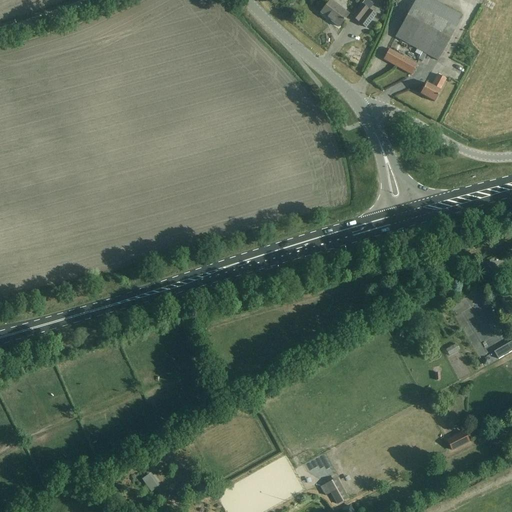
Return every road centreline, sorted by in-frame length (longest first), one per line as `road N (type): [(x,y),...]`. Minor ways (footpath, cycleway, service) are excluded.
road 1 (primary): [(0,338),(408,223)]
road 2 (primary): [(391,213),(0,337)]
road 3 (unclassified): [(511,157),(483,158),(391,109),(361,108)]
road 4 (tertiary): [(361,108),(246,0)]
